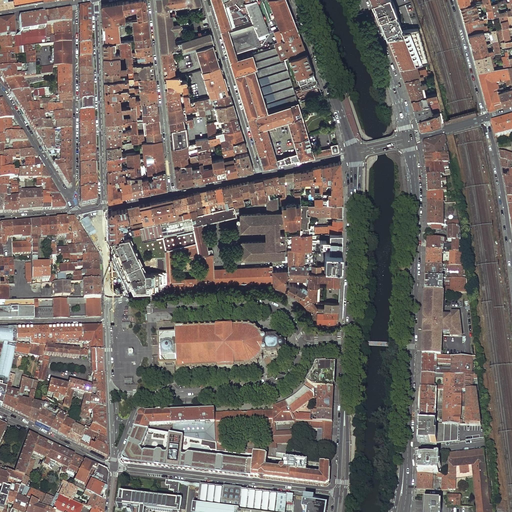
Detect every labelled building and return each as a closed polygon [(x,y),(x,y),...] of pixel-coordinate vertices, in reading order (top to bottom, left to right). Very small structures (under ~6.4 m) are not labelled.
[(128,11),(128,0),(101,4),(102,14),(102,24),(118,22),(124,21),(126,21),(125,12),(128,11)] [(148,18),(146,0),(127,0),(128,0),(128,11),(136,10),(137,19),(148,18)] [(162,52),(173,50),(182,49),(182,51),(187,50),(195,47),(212,42),(214,42),(211,32),(181,41),(173,42),(172,34),(174,34),(173,29),(171,30),(170,22),(172,22),(172,17),(170,18),(169,7),(201,2),(200,0),(156,0),(161,44),(162,52)] [(297,28),(294,20),(278,26),(279,29),(274,31),(278,41),(274,43),(275,45),(238,57),(236,52),(261,44),(269,31),(257,0),(211,0),(234,74),(262,164),(263,167),(279,164),(287,162),(285,156),(277,158),(267,127),(287,120),(297,152),(289,155),(291,161),(299,159),(299,160),(338,151),(339,150),(337,143),(331,145),(332,147),(313,151),(287,68),(294,66),(297,74),(297,75),(302,87),(310,84),(316,82),(314,75),(315,75),(312,69),(313,69),(302,42),(297,28)] [(268,0),(277,21),(292,16),(288,5),(286,0),(268,0)] [(372,0),(375,7),(378,14),(392,9),(394,8),(391,1),(393,0),(392,0),(372,0)] [(472,4),(459,6),(463,21),(487,17),(493,16),(490,3),(489,0),(477,3),(472,4)] [(511,0),(510,0),(507,1),(507,5),(511,4),(511,9),(498,12),(496,2),(490,3),(493,16),(496,16),(499,16),(511,13),(511,0)] [(90,16),(90,7),(79,8),(79,25),(90,25),(90,16)] [(381,23),(385,32),(402,30),(401,27),(399,27),(398,22),(399,21),(395,11),(393,12),(392,9),(378,14),(381,23)] [(43,14),(44,26),(52,25),(53,25),(70,23),(70,11),(70,10),(57,12),(43,14)] [(511,13),(499,16),(502,29),(508,28),(506,17),(511,16),(511,25),(511,26),(511,27),(511,13)] [(34,46),(46,45),(45,38),(44,26),(43,14),(31,17),(18,19),(20,35),(14,36),(15,48),(34,46)] [(292,16),(277,21),(278,26),(294,20),(292,16)] [(465,28),(467,35),(491,31),(490,28),(487,29),(486,26),(481,27),(471,28),(471,25),(481,23),(484,23),(484,22),(486,21),(486,20),(487,20),(487,17),(463,21),(465,28)] [(126,21),(124,21),(125,25),(133,23),(135,39),(150,37),(149,27),(148,18),(137,19),(126,21)] [(0,37),(14,36),(13,20),(5,21),(0,21),(0,37)] [(118,22),(102,24),(102,34),(103,43),(120,41),(118,22)] [(71,29),(70,23),(53,25),(54,34),(55,37),(71,35),(71,29)] [(90,25),(79,25),(79,46),(91,45),(91,36),(90,25)] [(395,58),(399,67),(415,63),(427,60),(418,27),(402,30),(385,32),(388,41),(395,58)] [(511,27),(508,28),(502,29),(504,40),(510,40),(508,31),(511,31),(510,29),(511,29),(511,27)] [(511,39),(510,40),(504,40),(502,29),(495,30),(496,32),(499,31),(501,45),(511,43),(511,39)] [(468,41),(470,48),(484,45),(485,45),(483,35),(488,34),(490,44),(498,42),(496,32),(495,30),(491,31),(467,35),(468,41)] [(45,38),(46,45),(54,45),(71,43),(71,39),(71,35),(55,37),(52,37),(45,38)] [(0,49),(15,48),(14,36),(0,37),(0,49)] [(151,41),(150,37),(135,39),(131,40),(131,44),(134,44),(134,46),(151,44),(151,41)] [(131,44),(131,40),(120,41),(103,43),(103,51),(103,56),(119,56),(125,56),(128,55),(132,55),(132,52),(131,47),(131,44)] [(212,42),(195,47),(201,69),(218,64),(212,42)] [(71,43),(54,45),(54,64),(71,63),(71,43)] [(151,49),(151,44),(134,46),(135,52),(132,52),(132,55),(137,55),(152,53),(151,49)] [(91,45),(79,46),(79,58),(91,57),(91,51),(91,45)] [(472,53),(473,58),(488,55),(492,54),(491,51),(486,52),(484,45),(470,48),(472,53)] [(0,56),(34,54),(34,46),(15,48),(0,49),(0,56)] [(173,50),(162,52),(163,64),(165,77),(175,75),(175,68),(179,67),(177,58),(174,59),(173,50)] [(187,50),(182,51),(182,52),(187,67),(192,66),(187,50)] [(152,58),(152,53),(137,55),(137,60),(134,60),(134,58),(132,58),(133,64),(153,62),(152,58)] [(0,56),(0,68),(34,66),(34,54),(0,56)] [(132,58),(132,55),(128,55),(129,66),(119,67),(119,58),(119,56),(103,56),(104,64),(104,71),(118,70),(128,70),(133,70),(133,68),(133,64),(132,58)] [(492,69),(488,55),(473,58),(475,65),(476,72),(492,69)] [(79,58),(79,70),(92,70),(92,64),(91,57),(79,58)] [(508,67),(510,67),(508,60),(501,61),(502,65),(503,68),(508,67)] [(153,62),(133,64),(133,68),(140,68),(140,74),(134,74),(128,74),(128,78),(134,78),(154,76),(154,69),(153,62)] [(401,73),(403,79),(424,74),(430,72),(430,70),(426,71),(425,68),(418,69),(415,63),(399,67),(401,73)] [(201,70),(209,96),(210,97),(212,107),(218,105),(216,96),(229,92),(220,64),(218,64),(201,69),(201,70)] [(4,82),(35,77),(35,76),(34,66),(0,68),(0,75),(1,77),(4,82)] [(58,68),(58,86),(71,85),(71,67),(58,68)] [(503,68),(493,69),(492,69),(476,72),(478,78),(487,108),(487,109),(487,110),(488,110),(489,110),(490,110),(503,106),(499,96),(497,90),(493,88),(492,84),(497,83),(506,81),(506,79),(510,78),(508,67),(503,68)] [(52,72),(53,68),(45,69),(45,70),(40,71),(41,76),(52,75),(52,72)] [(92,70),(79,70),(79,79),(92,79),(92,74),(92,70)] [(104,80),(124,79),(124,77),(123,77),(123,76),(119,76),(118,70),(104,71),(104,76),(104,80)] [(406,85),(407,89),(424,85),(426,85),(426,81),(420,82),(418,78),(423,77),(423,76),(424,76),(424,74),(403,79),(406,85)] [(166,89),(180,88),(184,87),(188,87),(188,83),(180,84),(179,75),(175,75),(165,77),(166,86),(166,89)] [(155,82),(154,76),(134,78),(134,82),(139,81),(139,87),(134,87),(135,91),(140,90),(156,88),(155,82)] [(11,93),(29,90),(26,85),(27,85),(26,84),(36,82),(35,77),(4,82),(7,88),(11,93)] [(134,82),(134,78),(128,78),(124,79),(104,80),(104,85),(104,89),(123,87),(123,83),(128,82),(129,86),(134,85),(134,82)] [(71,85),(58,86),(58,96),(59,96),(71,95),(71,90),(71,85)] [(134,87),(134,85),(129,86),(123,87),(104,89),(105,94),(105,98),(123,96),(123,92),(135,91),(134,87)] [(409,93),(410,98),(423,95),(422,87),(425,87),(424,85),(407,89),(409,93)] [(79,102),(93,101),(93,94),(92,86),(79,86),(79,102)] [(511,103),(511,87),(511,86),(510,87),(510,88),(503,90),(502,87),(497,88),(497,90),(499,96),(503,106),(510,104),(511,103)] [(156,94),(156,88),(140,90),(141,97),(139,97),(139,99),(135,99),(136,103),(139,102),(141,102),(157,100),(156,94)] [(167,98),(181,96),(180,88),(166,89),(166,94),(167,98)] [(36,98),(39,98),(37,89),(29,90),(11,93),(16,101),(36,100),(36,98)] [(216,96),(218,105),(232,102),(229,92),(216,96)] [(435,92),(428,94),(429,97),(431,97),(433,101),(437,100),(435,92)] [(411,102),(413,107),(428,102),(428,101),(427,101),(425,94),(423,95),(410,98),(411,102)] [(71,95),(59,96),(60,105),(71,105),(71,100),(71,95)] [(135,99),(135,95),(123,96),(105,98),(105,104),(105,110),(121,108),(120,100),(129,100),(129,105),(126,105),(126,107),(136,106),(136,103),(135,99)] [(181,96),(167,98),(168,103),(168,109),(182,106),(181,96)] [(210,97),(190,100),(191,105),(204,103),(204,109),(212,107),(210,97)] [(158,106),(157,100),(141,102),(143,113),(158,111),(158,106)] [(433,101),(428,102),(432,113),(440,110),(437,100),(433,101)] [(0,101),(0,119),(13,120),(7,110),(2,101),(0,101)] [(79,113),(93,111),(93,106),(93,101),(79,102),(79,108),(79,113)] [(236,116),(232,102),(218,105),(212,107),(204,109),(205,114),(206,122),(214,121),(224,119),(236,116)] [(415,112),(416,118),(432,113),(428,102),(413,107),(415,112)] [(170,122),(184,119),(184,112),(190,111),(196,110),(197,116),(205,114),(204,109),(204,103),(191,105),(185,106),(182,106),(168,109),(169,115),(170,122)] [(47,105),(43,105),(44,113),(40,113),(39,106),(36,106),(19,107),(22,111),(24,115),(44,114),(46,114),(48,114),(47,105)] [(48,114),(49,114),(49,112),(61,112),(61,113),(71,113),(71,109),(71,105),(60,105),(58,105),(47,105),(48,114)] [(137,113),(136,106),(126,107),(121,108),(105,110),(106,116),(106,122),(137,119),(137,113)] [(432,126),(443,123),(440,110),(432,113),(416,118),(417,122),(419,126),(419,128),(420,128),(422,128),(432,126)] [(79,125),(94,124),(94,118),(93,111),(79,113),(79,125)] [(159,115),(158,111),(143,113),(143,117),(140,117),(140,113),(137,113),(137,119),(137,120),(159,118),(159,115)] [(55,123),(71,122),(71,117),(71,113),(61,113),(53,114),(54,123),(55,123)] [(30,124),(47,123),(47,122),(44,122),(44,114),(24,115),(28,121),(30,124)] [(236,116),(224,119),(225,122),(226,127),(222,128),(222,131),(240,128),(236,116)] [(493,130),(495,137),(511,131),(511,116),(491,123),(493,130)] [(160,130),(159,118),(137,120),(138,133),(143,132),(142,124),(145,124),(146,132),(160,130)] [(170,126),(171,130),(172,130),(186,127),(188,126),(187,121),(186,121),(186,118),(184,119),(170,122),(170,126)] [(0,134),(22,134),(18,128),(13,128),(13,120),(0,119),(0,134)] [(126,134),(131,133),(138,133),(137,120),(137,119),(106,122),(106,130),(106,136),(126,134)] [(215,133),(216,133),(215,124),(214,121),(206,122),(208,138),(216,136),(215,133)] [(71,126),(71,122),(55,123),(56,131),(71,130),(71,126)] [(33,128),(35,132),(51,131),(50,123),(47,123),(30,124),(33,128)] [(79,139),(94,138),(94,131),(94,124),(79,125),(79,132),(79,139)] [(172,139),(173,147),(188,144),(186,127),(172,130),(172,139)] [(244,140),(240,128),(222,131),(216,133),(215,133),(216,136),(220,136),(221,143),(221,145),(233,142),(244,140)] [(56,131),(55,131),(53,131),(52,131),(51,131),(35,132),(41,142),(47,151),(71,150),(71,140),(71,130),(56,131)] [(0,144),(4,144),(5,144),(5,140),(9,140),(9,144),(14,143),(27,143),(25,138),(22,134),(0,134),(0,144)] [(120,144),(123,144),(122,138),(126,137),(126,134),(106,136),(106,141),(107,146),(120,144)] [(208,138),(209,146),(221,143),(220,136),(216,136),(208,138)] [(424,151),(425,157),(448,156),(445,137),(434,139),(424,142),(422,145),(424,151)] [(94,143),(94,138),(79,139),(79,144),(79,150),(95,149),(94,143)] [(173,153),(174,159),(188,156),(189,156),(191,155),(198,154),(198,153),(197,151),(209,148),(209,146),(208,138),(196,140),(196,142),(188,144),(173,147),(172,147),(173,153)] [(161,139),(139,142),(132,143),(123,144),(120,144),(121,154),(140,152),(141,164),(164,158),(162,149),(161,139)] [(246,148),(244,140),(233,142),(235,151),(246,148)] [(221,145),(223,156),(235,153),(235,151),(233,142),(221,145)] [(27,143),(14,143),(14,148),(12,150),(4,151),(4,144),(0,144),(0,153),(15,152),(32,151),(30,147),(27,143)] [(107,156),(121,154),(120,144),(107,146),(107,151),(107,156)] [(79,155),(79,160),(95,159),(95,154),(95,149),(79,150),(79,155)] [(47,151),(50,156),(57,155),(57,152),(61,152),(61,161),(55,162),(54,164),(57,167),(71,166),(71,155),(71,150),(47,151)] [(208,179),(214,178),(211,160),(210,150),(198,153),(198,154),(199,160),(200,164),(203,163),(209,162),(210,163),(211,163),(211,167),(204,168),(200,169),(202,180),(208,179)] [(19,155),(20,160),(33,159),(37,159),(35,155),(32,151),(15,152),(15,155),(19,155)] [(141,164),(140,152),(121,154),(107,156),(107,163),(107,169),(141,164)] [(236,159),(239,173),(246,171),(253,170),(248,153),(236,156),(236,157),(236,159)] [(500,160),(511,162),(511,155),(499,153),(500,157),(500,160)] [(174,163),(175,166),(180,165),(185,165),(189,164),(188,156),(174,159),(174,163)] [(425,157),(426,166),(449,164),(448,156),(425,157)] [(221,177),(226,175),(224,162),(223,157),(211,160),(214,178),(221,177)] [(164,164),(164,158),(141,164),(141,175),(145,174),(144,165),(146,165),(147,174),(165,170),(164,164)] [(0,171),(11,170),(11,160),(0,159),(0,171)] [(20,160),(18,160),(18,161),(21,161),(21,170),(34,169),(33,159),(20,160)] [(33,159),(34,169),(42,168),(43,168),(40,164),(37,159),(33,159)] [(239,173),(236,159),(224,162),(226,175),(233,174),(239,173)] [(502,170),(511,171),(511,162),(500,160),(501,166),(502,170)] [(321,165),(321,180),(322,192),(325,192),(325,182),(331,182),(331,192),(342,192),(342,178),(340,161),(330,163),(321,165)] [(141,175),(141,164),(107,169),(108,174),(108,180),(120,178),(124,178),(127,178),(131,177),(134,177),(138,177),(142,176),(142,175),(141,175)] [(185,184),(194,182),(192,167),(192,164),(189,164),(185,165),(185,166),(186,166),(187,169),(181,170),(180,165),(175,166),(176,176),(177,186),(185,184)] [(426,166),(427,177),(442,176),(451,175),(451,170),(447,171),(447,173),(443,173),(443,169),(451,168),(450,164),(449,164),(426,166)] [(312,167),(313,181),(318,180),(321,180),(321,165),(317,166),(312,167)] [(71,175),(71,166),(57,167),(62,177),(68,186),(71,185),(71,175)] [(79,180),(96,178),(95,172),(95,166),(79,166),(79,174),(79,180)] [(200,169),(200,166),(192,167),(194,182),(198,181),(202,180),(200,169)] [(300,169),(300,182),(310,182),(311,192),(314,192),(313,181),(312,167),(306,168),(300,169)] [(18,170),(18,179),(38,178),(38,183),(37,183),(37,193),(21,194),(21,190),(20,190),(20,188),(25,188),(24,183),(18,184),(18,192),(18,194),(18,196),(18,198),(19,212),(30,211),(42,210),(42,194),(42,180),(42,168),(34,169),(21,170),(18,170)] [(42,168),(42,180),(50,179),(46,174),(43,168),(42,168)] [(0,179),(8,179),(13,179),(13,170),(11,170),(0,171),(0,179)] [(165,174),(165,170),(147,174),(148,174),(152,174),(153,178),(148,179),(148,178),(142,179),(143,193),(149,192),(160,189),(167,188),(165,174)] [(503,177),(511,178),(511,171),(502,170),(503,173),(503,177)] [(284,173),(284,179),(294,179),(294,171),(290,172),(284,173)] [(271,176),(274,191),(278,190),(280,189),(278,174),(275,175),(271,176)] [(142,179),(142,176),(138,177),(138,179),(134,180),(134,177),(131,177),(133,195),(138,194),(143,193),(142,179)] [(262,178),(266,199),(270,198),(270,193),(275,192),(274,191),(271,176),(267,177),(262,178)] [(427,177),(427,185),(443,184),(444,183),(444,182),(442,182),(442,176),(427,177)] [(127,196),(133,195),(131,177),(127,178),(128,182),(124,182),(124,178),(120,178),(121,184),(121,188),(122,198),(127,196)] [(506,190),(511,190),(511,178),(503,177),(505,184),(506,190)] [(96,184),(96,178),(79,180),(79,186),(79,192),(96,189),(96,184)] [(116,199),(122,198),(121,188),(115,188),(115,185),(121,184),(120,178),(108,180),(108,189),(108,198),(109,200),(116,199)] [(254,179),(257,191),(258,195),(259,201),(266,199),(262,178),(258,179),(254,179)] [(0,188),(7,188),(9,187),(8,179),(0,179),(0,188)] [(42,180),(42,194),(49,194),(59,194),(54,187),(50,179),(42,180)] [(248,181),(250,192),(253,192),(257,191),(254,179),(251,180),(248,181)] [(240,182),(243,195),(243,197),(251,195),(250,192),(248,181),(244,182),(240,182)] [(230,185),(232,198),(243,195),(240,182),(235,184),(230,185)] [(427,185),(428,194),(446,193),(447,193),(447,191),(443,191),(443,184),(427,185)] [(222,186),(225,200),(225,203),(226,208),(234,206),(234,204),(228,205),(228,201),(229,201),(229,199),(233,198),(232,198),(230,185),(226,186),(222,186)] [(214,188),(217,202),(225,200),(222,186),(218,187),(214,188)] [(207,190),(209,204),(210,206),(211,212),(219,210),(218,205),(217,204),(216,205),(215,202),(217,202),(214,188),(210,189),(207,190)] [(96,189),(79,192),(79,203),(81,206),(89,205),(97,203),(96,191),(96,189)] [(200,191),(202,204),(207,203),(207,204),(209,204),(207,190),(203,190),(200,191)] [(193,193),(196,205),(202,204),(200,191),(197,192),(193,193)] [(314,192),(315,204),(323,204),(322,192),(319,192),(314,192)] [(329,192),(329,203),(343,203),(343,200),(342,192),(331,192),(329,192)] [(187,194),(189,209),(196,207),(196,205),(193,193),(190,193),(187,194)] [(283,212),(285,225),(300,223),(300,204),(300,193),(293,193),(294,203),(287,203),(285,194),(282,195),(281,195),(280,195),(283,212)] [(428,194),(428,203),(443,203),(443,197),(446,197),(446,193),(428,194)] [(51,209),(51,200),(50,200),(49,194),(42,194),(42,210),(47,209),(51,209)] [(179,196),(182,210),(189,209),(187,194),(183,195),(179,196)] [(51,200),(51,209),(58,209),(60,208),(64,208),(66,206),(60,195),(51,196),(51,200)] [(172,197),(177,219),(184,218),(183,215),(179,215),(178,212),(182,211),(182,210),(179,196),(176,196),(172,197)] [(267,229),(268,240),(242,241),(242,258),(284,256),(284,249),(285,249),(284,233),(279,233),(278,226),(285,225),(283,212),(278,212),(277,196),(275,197),(270,198),(266,199),(267,213),(240,213),(241,230),(267,229)] [(11,213),(11,199),(7,200),(6,197),(2,197),(3,213),(6,213),(11,213)] [(150,202),(155,224),(160,224),(163,235),(194,229),(191,216),(184,218),(177,219),(172,197),(167,198),(156,201),(150,202)] [(233,200),(234,204),(234,206),(245,204),(244,200),(244,198),(242,198),(242,200),(235,201),(235,200),(233,200)] [(139,204),(142,219),(143,223),(143,226),(155,224),(150,202),(144,203),(139,204)] [(308,207),(308,211),(313,216),(342,215),(343,203),(329,203),(323,204),(315,204),(308,204),(308,207)] [(428,203),(428,226),(440,227),(447,227),(459,227),(460,227),(459,221),(444,220),(443,203),(428,203)] [(127,207),(130,222),(142,219),(139,204),(133,206),(127,207)] [(300,223),(300,231),(300,233),(328,232),(328,224),(309,225),(307,228),(306,221),(308,221),(309,220),(309,217),(307,216),(306,216),(306,207),(308,207),(308,204),(300,204),(300,223)] [(191,216),(194,229),(196,243),(199,257),(208,255),(202,224),(236,216),(234,206),(226,208),(219,210),(211,212),(204,213),(198,215),(191,216)] [(110,238),(110,239),(132,233),(131,228),(131,227),(129,227),(128,230),(124,231),(123,225),(127,224),(127,222),(130,222),(127,207),(121,208),(111,210),(110,212),(109,213),(110,224),(110,234),(110,238)] [(66,218),(68,234),(70,234),(73,234),(83,233),(78,225),(74,217),(70,217),(66,218)] [(56,219),(56,237),(65,237),(65,243),(67,243),(70,243),(70,234),(68,234),(66,218),(61,218),(56,219)] [(39,220),(40,236),(40,238),(46,238),(46,240),(48,240),(48,237),(47,219),(43,220),(39,220)] [(47,219),(48,237),(56,237),(56,219),(51,219),(47,219)] [(328,224),(328,232),(341,232),(342,219),(332,219),(332,223),(330,223),(330,224),(328,224)] [(30,221),(30,236),(36,236),(40,236),(39,220),(35,221),(30,221)] [(11,223),(11,236),(28,236),(30,236),(30,221),(21,222),(11,223)] [(0,224),(1,239),(6,239),(11,238),(11,236),(11,223),(5,223),(0,224)] [(447,227),(447,241),(453,241),(459,241),(462,241),(461,237),(459,237),(459,227),(447,227)] [(132,233),(110,239),(114,248),(118,257),(127,276),(133,290),(150,289),(167,289),(165,250),(196,243),(194,229),(163,235),(142,240),(140,232),(132,233)] [(286,235),(287,248),(310,249),(310,239),(322,240),(322,250),(325,250),(341,250),(341,232),(328,232),(300,233),(300,231),(286,235)] [(73,234),(73,243),(74,246),(91,246),(87,240),(83,233),(73,234)] [(12,242),(12,254),(31,253),(30,240),(30,238),(28,238),(27,238),(27,241),(12,242)] [(446,241),(428,239),(427,252),(441,252),(443,252),(445,252),(446,252),(446,250),(442,249),(442,243),(446,243),(446,241)] [(453,241),(453,252),(460,253),(461,252),(459,241),(453,241)] [(214,268),(213,254),(208,255),(199,257),(196,243),(165,250),(167,289),(191,288),(215,286),(215,283),(214,268)] [(83,251),(84,255),(97,255),(94,250),(91,246),(74,246),(74,247),(75,256),(80,256),(80,251),(83,251)] [(56,248),(56,255),(56,256),(61,256),(67,256),(67,248),(56,248)] [(287,248),(287,263),(316,264),(317,249),(310,249),(287,248)] [(325,250),(324,265),(340,266),(341,250),(325,250)] [(427,252),(426,265),(441,266),(441,252),(427,252)] [(445,262),(445,266),(460,266),(460,256),(461,256),(461,254),(460,255),(460,253),(453,252),(450,252),(450,262),(445,262)] [(80,256),(81,262),(77,262),(77,265),(99,264),(99,261),(98,258),(97,255),(84,255),(80,256)] [(0,256),(0,284),(7,284),(7,280),(5,280),(5,275),(13,275),(12,259),(2,260),(2,257),(0,256)] [(61,256),(62,265),(75,265),(75,256),(67,256),(61,256)] [(31,281),(31,284),(49,283),(49,261),(47,261),(47,264),(36,264),(31,265),(31,278),(31,281)] [(288,268),(288,282),(285,291),(287,292),(294,296),(298,299),(306,291),(307,285),(308,272),(340,273),(340,266),(324,265),(316,264),(287,263),(288,268)] [(81,268),(82,273),(99,272),(99,269),(99,264),(77,265),(75,265),(62,265),(58,265),(58,274),(62,274),(72,273),(73,273),(73,269),(81,268)] [(426,265),(426,278),(448,279),(448,276),(442,275),(443,269),(446,269),(446,272),(459,273),(459,274),(452,274),(451,279),(463,279),(463,266),(460,266),(445,266),(441,266),(426,265)] [(214,268),(215,283),(223,283),(273,281),(274,287),(281,289),(285,291),(288,282),(288,268),(273,269),(272,266),(222,267),(214,268)] [(81,277),(83,277),(83,281),(99,281),(99,277),(99,272),(82,273),(73,273),(72,273),(72,282),(82,281),(81,277)] [(340,273),(308,272),(307,285),(317,286),(319,284),(323,284),(323,280),(325,280),(325,284),(339,285),(340,273)] [(426,278),(425,292),(444,292),(447,292),(447,290),(442,290),(442,281),(449,281),(450,279),(448,279),(426,278)] [(451,279),(451,292),(466,293),(464,279),(463,279),(451,279)] [(82,281),(83,299),(100,299),(100,290),(99,281),(83,281),(82,281)] [(54,283),(55,295),(70,295),(69,282),(62,282),(56,282),(55,283),(54,283)] [(0,284),(0,300),(8,300),(8,284),(7,284),(0,284)] [(325,284),(324,300),(338,301),(339,285),(325,284)] [(307,285),(306,291),(311,297),(316,299),(317,286),(307,285)] [(298,299),(303,304),(311,297),(306,291),(298,299)] [(443,317),(444,292),(425,292),(424,319),(426,319),(426,328),(424,328),(424,336),(425,337),(425,342),(423,341),(423,349),(425,349),(424,354),(423,354),(423,356),(442,356),(443,332),(451,333),(451,334),(459,335),(459,334),(463,334),(463,316),(461,316),(461,315),(451,315),(451,317),(443,317)] [(316,299),(311,297),(303,304),(309,311),(317,308),(317,300),(316,299)] [(85,303),(85,318),(101,317),(100,306),(100,299),(83,299),(33,300),(34,319),(67,318),(67,304),(85,303)] [(8,300),(0,300),(0,319),(14,319),(34,319),(33,300),(8,300)] [(338,301),(324,300),(317,300),(317,308),(338,309),(338,301)] [(309,311),(314,319),(315,323),(317,323),(335,322),(337,322),(338,309),(317,308),(309,311)] [(163,335),(151,335),(151,346),(160,345),(160,350),(160,355),(152,356),(152,366),(165,366),(170,366),(175,365),(177,365),(178,371),(180,371),(187,371),(187,370),(219,368),(219,369),(235,369),(235,368),(247,367),(249,367),(251,367),(254,366),(256,365),(258,364),(259,363),(261,360),(262,358),(263,357),(264,355),(268,354),(268,355),(278,354),(278,353),(280,350),(282,350),(283,350),(284,350),(285,349),(286,348),(286,347),(287,346),(287,345),(287,344),(286,343),(285,342),(284,341),(283,340),(282,340),(281,340),(280,341),(277,338),(277,336),(268,337),(264,337),(262,334),(261,332),(259,331),(257,329),(255,328),(254,327),(252,327),(249,326),(238,327),(234,327),(233,325),(217,326),(217,328),(185,329),(185,328),(179,328),(176,328),(176,334),(167,335),(163,335)] [(82,327),(81,350),(87,351),(89,351),(102,352),(102,340),(102,335),(101,329),(101,326),(92,326),(82,327)] [(16,328),(15,342),(29,342),(29,345),(44,347),(81,350),(82,327),(58,327),(54,327),(16,328)] [(0,328),(0,342),(3,343),(3,345),(0,355),(0,406),(1,407),(4,392),(8,375),(10,370),(15,344),(15,342),(16,328),(10,328),(0,328)] [(15,344),(10,370),(23,373),(27,354),(29,345),(15,344)] [(29,345),(27,354),(39,357),(38,363),(41,363),(44,347),(29,345)] [(44,347),(41,363),(38,374),(37,378),(37,382),(44,383),(49,359),(48,358),(48,356),(78,358),(78,356),(86,357),(87,351),(81,350),(44,347)] [(89,351),(90,376),(91,376),(103,376),(102,364),(102,352),(89,351)] [(442,356),(423,356),(422,375),(435,375),(443,375),(477,377),(479,377),(478,375),(477,374),(477,369),(473,369),(473,358),(471,358),(442,356)] [(335,364),(317,365),(312,377),(308,384),(314,389),(334,389),(335,364)] [(422,375),(421,389),(436,390),(440,390),(440,387),(435,386),(435,375),(422,375)] [(443,375),(443,390),(444,390),(462,391),(467,391),(479,391),(478,386),(472,385),(472,381),(478,382),(477,377),(443,375)] [(23,380),(24,376),(22,376),(18,395),(14,413),(21,417),(28,420),(33,402),(37,383),(23,380)] [(67,386),(66,392),(73,393),(76,394),(82,395),(85,396),(91,397),(91,395),(91,376),(90,376),(89,381),(89,385),(68,381),(67,386)] [(91,376),(91,395),(92,395),(92,392),(94,391),(94,395),(104,395),(104,385),(103,376),(91,376)] [(49,384),(46,396),(52,397),(51,402),(56,404),(58,398),(64,399),(66,392),(67,386),(49,383),(49,384)] [(314,389),(308,384),(304,388),(313,394),(314,392),(314,389)] [(296,395),(286,402),(295,420),(310,421),(311,411),(313,411),(314,411),(314,409),(313,409),(313,394),(304,388),(301,391),(296,395)] [(317,411),(333,412),(334,389),(314,389),(314,392),(318,392),(317,411)] [(421,402),(420,423),(421,424),(435,424),(436,390),(421,389),(421,402)] [(4,392),(1,407),(8,410),(14,413),(18,395),(13,394),(14,391),(10,390),(10,393),(4,392)] [(444,390),(442,425),(458,425),(481,426),(478,399),(479,399),(479,391),(467,391),(467,402),(466,421),(461,420),(462,402),(462,391),(444,390)] [(64,399),(62,407),(65,409),(68,411),(73,393),(66,392),(64,399)] [(91,397),(89,405),(105,408),(104,402),(104,395),(94,395),(94,399),(91,398),(92,395),(91,395),(91,397)] [(85,396),(79,419),(85,421),(86,417),(87,412),(89,405),(91,397),(85,396)] [(33,402),(28,420),(32,422),(35,423),(44,405),(45,399),(44,398),(41,398),(40,404),(33,402)] [(42,427),(49,430),(62,407),(58,405),(52,416),(44,413),(47,408),(46,405),(47,400),(45,399),(44,405),(35,423),(42,427)] [(310,421),(295,420),(286,402),(280,405),(273,406),(273,411),(245,412),(216,414),(217,443),(217,449),(230,450),(228,425),(262,424),(275,423),(275,421),(290,420),(290,428),(323,430),(322,446),(331,446),(332,422),(312,421),(310,421)] [(91,412),(91,418),(88,418),(88,417),(86,417),(85,421),(84,423),(88,424),(91,424),(106,431),(105,419),(105,408),(89,405),(87,412),(91,412)] [(62,407),(49,430),(54,432),(56,434),(64,420),(66,418),(61,416),(65,409),(62,407)] [(184,437),(217,443),(216,414),(216,410),(194,411),(172,412),(173,424),(174,435),(184,437)] [(313,411),(313,414),(317,415),(317,420),(312,420),(312,421),(332,422),(333,412),(317,411),(314,411),(313,411)] [(136,428),(149,431),(151,425),(173,424),(172,412),(157,413),(144,413),(140,416),(136,428)] [(64,420),(56,434),(62,437),(67,439),(73,425),(64,420)] [(275,423),(262,424),(264,451),(277,450),(277,445),(294,443),(294,438),(289,438),(289,431),(276,432),(275,423)] [(93,434),(96,436),(106,440),(106,436),(106,431),(91,424),(87,429),(85,429),(85,430),(93,434)] [(421,424),(420,443),(431,443),(431,442),(437,442),(437,438),(438,438),(438,434),(436,434),(436,424),(435,424),(421,424)] [(437,438),(437,442),(459,441),(458,425),(442,425),(436,424),(436,434),(438,434),(438,438),(437,438)] [(73,425),(67,439),(73,442),(78,444),(81,437),(85,430),(73,425)] [(143,447),(150,431),(149,431),(136,428),(135,430),(133,435),(132,438),(123,460),(124,461),(125,463),(175,469),(221,474),(224,459),(189,455),(186,457),(183,457),(182,455),(184,437),(174,435),(170,435),(169,453),(167,454),(163,454),(162,452),(158,451),(156,453),(146,452),(143,453),(140,449),(143,447)] [(85,430),(81,437),(90,441),(92,437),(93,434),(85,430)] [(28,434),(14,473),(23,476),(30,457),(32,453),(37,439),(33,436),(28,434)] [(93,442),(106,448),(106,444),(106,440),(96,436),(95,439),(93,442)] [(82,446),(88,449),(90,441),(81,437),(78,444),(82,446)] [(37,439),(32,453),(44,458),(45,459),(52,446),(45,442),(37,439)] [(90,441),(88,449),(96,453),(106,458),(107,457),(106,448),(93,442),(90,441)] [(293,446),(281,445),(281,455),(292,456),(293,446)] [(52,446),(45,459),(43,465),(47,466),(49,462),(63,468),(60,473),(65,475),(67,470),(74,456),(65,452),(52,446)] [(449,475),(448,490),(455,490),(456,468),(472,465),(477,506),(477,511),(493,511),(493,505),(491,505),(484,451),(450,454),(449,475)] [(427,474),(433,474),(438,474),(439,474),(440,455),(436,456),(436,457),(428,457),(420,458),(420,461),(419,461),(419,463),(420,463),(419,468),(418,468),(418,470),(419,470),(419,473),(427,474)] [(74,456),(67,470),(77,474),(84,460),(79,458),(74,456)] [(326,486),(329,484),(330,470),(330,464),(322,463),(321,475),(306,473),(308,462),(285,459),(284,468),(282,468),(282,469),(281,471),(267,469),(267,457),(255,456),(254,462),(224,459),(221,474),(273,480),(326,486)] [(20,485),(17,494),(26,498),(31,489),(25,486),(34,460),(31,459),(32,458),(30,457),(23,476),(21,483),(20,485)] [(84,460),(77,474),(71,486),(78,489),(84,492),(104,501),(106,488),(108,474),(107,472),(106,471),(97,466),(95,466),(84,460)] [(0,484),(2,485),(4,486),(5,484),(6,484),(8,478),(21,483),(23,476),(14,473),(6,471),(6,473),(0,471),(0,484)] [(418,473),(417,489),(432,490),(433,474),(427,474),(419,473),(418,473)] [(443,478),(442,490),(448,490),(449,475),(439,474),(438,474),(438,478),(443,478)] [(0,510),(2,511),(4,503),(5,500),(8,489),(11,482),(6,484),(5,484),(4,486),(2,485),(0,490),(0,510)] [(64,485),(59,496),(78,504),(79,501),(75,499),(74,499),(73,499),(78,489),(71,486),(62,482),(61,484),(64,485)] [(173,490),(172,497),(178,498),(179,483),(165,482),(165,485),(169,486),(169,490),(173,490)] [(8,489),(5,500),(13,503),(17,495),(17,494),(20,485),(15,484),(13,490),(8,489)] [(194,504),(193,511),(285,511),(286,506),(287,502),(292,502),(293,495),(279,494),(243,489),(201,484),(198,504),(194,504)] [(26,498),(30,500),(38,503),(49,508),(54,498),(31,489),(26,498)] [(90,499),(86,508),(95,511),(102,511),(103,508),(104,501),(84,492),(83,496),(90,499)] [(134,508),(136,508),(150,510),(168,511),(182,511),(182,510),(182,508),(183,499),(122,492),(121,502),(116,501),(115,506),(134,508)] [(58,511),(95,511),(86,508),(83,507),(80,505),(78,504),(59,496),(56,494),(54,498),(49,508),(50,508),(58,511)] [(11,509),(13,510),(18,511),(25,511),(30,501),(17,495),(13,503),(12,508),(11,509)] [(448,495),(447,508),(460,508),(461,496),(448,495)] [(328,503),(326,499),(317,498),(305,496),(304,499),(304,502),(303,505),(303,510),(308,511),(307,511),(326,511),(328,505),(328,503)] [(25,511),(50,511),(37,507),(38,503),(30,500),(30,501),(25,511)] [(424,502),(423,511),(440,511),(441,503),(424,502)]
